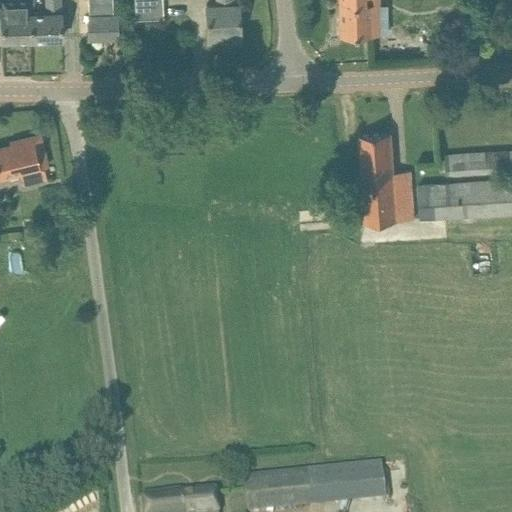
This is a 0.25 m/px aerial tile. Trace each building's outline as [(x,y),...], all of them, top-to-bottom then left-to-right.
[(31,39),(29,0),(0,0),(1,13),(0,13),(1,40),(31,39)] [(30,0),(29,0),(31,39),(61,38),(60,12),(59,0),(45,0),(46,12),(30,13),(30,0)] [(134,0),(135,19),(163,18),(162,0),(134,0)] [(232,0),(215,0),(216,4),(206,5),(208,41),(240,40),(238,3),(233,3),(232,0)] [(386,5),(379,5),(378,0),(338,0),(340,35),(387,34),(386,5)] [(88,16),(88,17),(88,37),(116,37),(116,15),(88,16)] [(359,135),(360,155),(365,222),(413,219),(410,170),(394,171),(391,132),(359,135)] [(0,148),(0,175),(22,171),(28,183),(45,179),(42,166),(46,165),(39,135),(10,142),(11,146),(0,148)] [(511,150),(444,155),(446,174),(511,169),(511,150)] [(420,219),(511,212),(511,178),(418,185),(420,219)] [(380,463),(243,477),(247,510),(384,496),(380,463)] [(142,493),(142,511),(217,511),(215,488),(180,492),(180,488),(142,493)]
